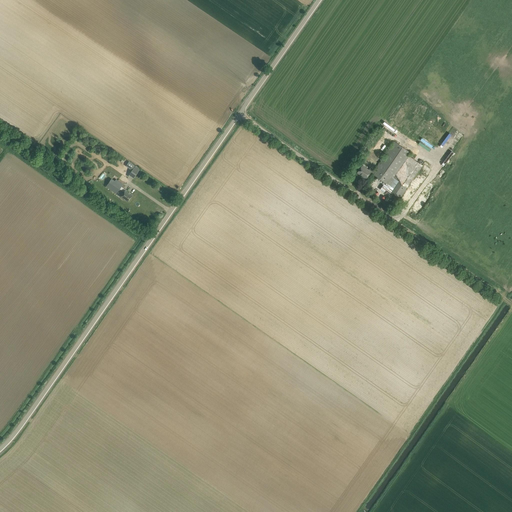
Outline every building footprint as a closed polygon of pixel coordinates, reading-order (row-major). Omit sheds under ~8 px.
[(411,90),(392,122),(401,128),(420,95),(411,90)] [(372,173),(388,185),(393,177),(409,155),(411,152),(394,141),(374,170),(373,173),(372,173)] [(423,165),(409,155),(393,177),(399,181),(399,182),(407,188),(423,165)] [(371,172),(373,173),(374,170),(370,167),(369,169),(363,165),(358,172),(366,178),(371,172)] [(129,175),(134,178),(140,169),(135,166),(129,175)] [(393,177),(388,185),(394,189),(399,182),(399,181),(393,177)] [(109,189),(116,194),(119,190),(123,193),(120,196),(128,202),(132,195),(125,190),(124,191),(120,189),(123,184),(116,179),(109,189)] [(392,192),(400,198),(407,188),(399,182),(394,189),(392,192)]
